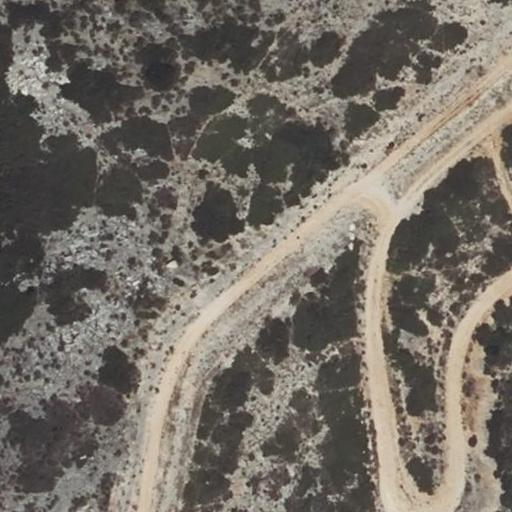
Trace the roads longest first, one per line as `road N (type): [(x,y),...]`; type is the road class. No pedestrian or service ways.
road 1 (track): [(147,511),(180,350),(210,311),(511,56)]
road 2 (track): [(511,104),(417,182),(382,238),(377,363),(410,505),(419,511)]
road 3 (track): [(427,511),(447,479),(453,336),(511,280)]
